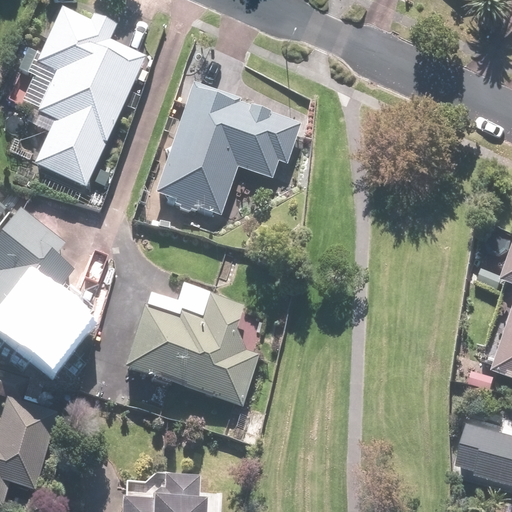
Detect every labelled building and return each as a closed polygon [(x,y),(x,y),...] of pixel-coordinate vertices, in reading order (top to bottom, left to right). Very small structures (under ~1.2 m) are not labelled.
[(108,43),(116,26),(96,16),(94,21),(62,6),(36,63),(57,72),(38,113),(55,121),(35,164),(87,188),(146,61),(108,43)] [(155,194),(221,219),(239,169),(273,181),(279,166),(286,168),(303,123),(195,84),(155,194)] [(49,372),(80,334),(46,306),(74,271),(56,257),(64,246),(17,207),(0,228),(0,317),(17,331),(10,340),(49,372)] [(511,284),(511,316),(492,371),(511,378),(511,266),(506,283),(511,284)] [(177,318),(146,307),(125,366),(241,407),(263,345),(234,334),(244,308),(210,296),(201,320),(179,312),(177,318)] [(0,509),(2,511),(11,483),(35,491),(58,413),(8,398),(0,424),(0,509)] [(511,489),(511,445),(471,435),(461,477),(511,489)] [(206,511),(207,498),(199,498),(200,476),(165,475),(164,499),(123,497),(122,511),(206,511)]
